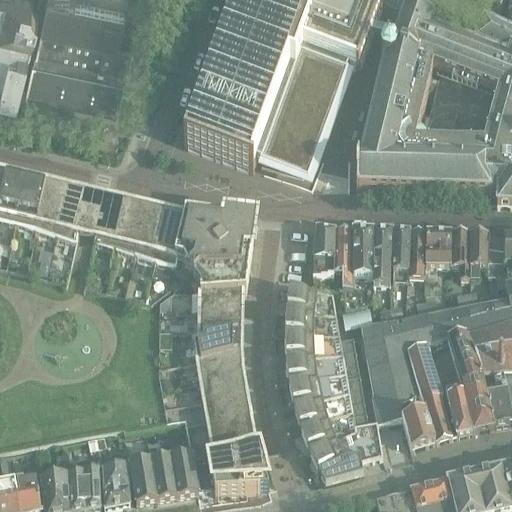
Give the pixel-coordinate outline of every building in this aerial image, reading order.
[(17,99),(19,91),(38,15),(37,15),(32,7),(32,5),(12,0),(0,0),(0,103),(7,106),(10,97),(17,99)] [(34,55),(26,93),(118,113),(125,82),(127,82),(134,48),(133,48),(132,50),(119,47),(126,15),(125,15),(76,4),(76,0),(48,0),(36,55),(34,55)] [(371,41),(383,7),(363,0),(239,0),(185,152),(250,175),(255,162),(305,180),(344,70),(358,75),(368,47),(392,53),(394,47),(371,41)] [(468,0),(500,16),(506,5),(507,0),(468,0)] [(417,138),(433,74),(499,98),(511,64),(511,40),(484,28),(474,49),(431,33),(434,26),(406,15),(394,47),(392,53),(392,54),(390,53),(388,53),(386,54),(384,55),(383,57),(382,58),(382,60),(382,62),(383,64),(384,65),(385,66),(362,163),(357,163),(355,196),(483,201),(496,201),(496,213),(511,213),(511,105),(510,105),(498,100),(484,155),(429,154),(428,149),(428,148),(427,145),(426,144),(425,142),(424,141),(423,140),(422,139),(420,137),(417,138)] [(510,105),(511,105),(511,64),(503,88),(499,98),(498,100),(510,105)] [(27,188),(7,184),(0,213),(0,232),(16,236),(27,188)] [(16,236),(36,240),(47,193),(27,188),(16,236)] [(67,198),(47,193),(36,240),(55,245),(67,198)] [(55,245),(76,250),(78,244),(95,248),(94,254),(115,259),(126,212),(114,209),(105,207),(104,207),(98,205),(88,203),(67,198),(55,245)] [(146,216),(126,212),(115,259),(135,264),(146,216)] [(146,216),(135,264),(155,269),(166,221),(146,216)] [(177,261),(186,226),(177,224),(166,221),(155,269),(176,274),(179,261),(177,261)] [(194,228),(186,226),(177,261),(179,261),(196,265),(194,273),(190,278),(191,279),(191,278),(195,282),(195,283),(199,279),(207,279),(206,297),(200,297),(200,317),(242,319),(242,301),(246,301),(254,241),(253,241),(252,242),(249,240),(246,238),(246,237),(244,234),(244,231),(245,229),(244,229),(195,223),(194,228)] [(322,283),(334,283),(335,236),(317,234),(313,292),(321,294),(322,283)] [(352,283),(352,236),(335,236),(334,283),(342,283),(342,295),(354,296),(354,283),(352,283)] [(352,283),(354,283),(372,284),(372,237),(352,236),(352,283)] [(390,237),(372,237),(372,284),(373,292),(389,293),(390,237)] [(407,288),(407,285),(409,238),(394,237),(392,287),(407,288)] [(409,238),(407,285),(424,285),(424,273),(426,239),(409,238)] [(426,239),(424,273),(450,272),(450,239),(426,239)] [(469,239),(450,239),(450,272),(459,272),(459,285),(469,285),(469,239)] [(469,239),(469,285),(478,285),(478,272),(487,272),(486,282),(487,282),(488,240),(469,239)] [(487,282),(504,282),(503,268),(505,268),(503,241),(488,240),(487,282)] [(505,268),(511,267),(511,240),(503,241),(505,268)] [(503,268),(504,282),(505,288),(511,286),(510,277),(511,276),(511,267),(505,268),(503,268)] [(421,406),(406,359),(426,353),(446,346),(465,340),(511,325),(511,286),(505,288),(507,305),(401,327),(402,332),(398,332),(396,328),(361,336),(373,404),(371,404),(377,432),(402,427),(401,425),(398,412),(421,406)] [(286,318),(286,319),(336,326),(333,303),(289,294),(286,318)] [(200,317),(199,339),(242,340),(242,319),(200,317)] [(285,342),(285,343),(340,346),(336,326),(286,319),(285,335),(285,342)] [(353,323),(355,333),(365,331),(363,321),(353,323)] [(511,325),(465,340),(481,381),(493,434),(511,431),(511,325)] [(223,364),(241,361),(242,340),(199,339),(199,346),(194,347),(197,368),(223,364)] [(461,387),(464,400),(472,439),(493,434),(481,381),(465,340),(446,346),(461,387)] [(343,365),(343,361),(340,348),(340,346),(285,343),(286,366),(286,367),(343,365)] [(353,346),(340,348),(343,361),(356,359),(353,346)] [(406,359),(421,406),(425,418),(435,450),(452,444),(441,407),(442,404),(426,353),(406,359)] [(358,371),(356,359),(343,361),(343,365),(345,374),(358,371)] [(197,368),(201,388),(223,384),(242,381),(241,361),(223,364),(197,368)] [(289,390),(289,391),(347,384),(345,374),(343,365),(286,367),(289,390)] [(360,384),(358,371),(345,374),(347,384),(347,386),(360,384)] [(223,384),(201,388),(204,409),(246,401),(242,381),(223,384)] [(350,403),(349,399),(347,386),(347,384),(289,391),(292,407),(294,413),(294,415),(350,403)] [(362,396),(360,384),(347,386),(349,399),(362,396)] [(364,409),(362,396),(349,399),(350,403),(351,411),(364,409)] [(457,443),(472,439),(464,400),(446,405),(457,443)] [(249,421),(246,401),(204,409),(208,429),(249,421)] [(301,436),(301,438),(353,422),(351,411),(350,403),(294,415),(299,430),(301,436)] [(366,421),(364,409),(351,411),(353,422),(353,423),(366,421)] [(411,458),(435,450),(425,418),(401,425),(402,427),(411,458)] [(211,449),(253,441),(249,421),(208,429),(211,449)] [(368,433),(366,421),(353,423),(355,436),(368,434),(368,433)] [(310,459),(310,460),(356,442),(355,436),(353,423),(353,422),(301,438),(310,459)] [(382,465),(377,432),(368,433),(368,434),(355,436),(356,442),(361,470),(374,466),(382,465)] [(253,443),(253,441),(211,449),(214,467),(210,468),(210,469),(256,461),(255,453),(253,443)] [(363,478),(361,470),(356,442),(310,460),(318,475),(325,489),(363,478)] [(104,443),(96,444),(98,456),(106,454),(104,443)] [(96,444),(88,446),(90,458),(98,456),(96,444)] [(47,453),(35,455),(37,463),(48,461),(47,453)] [(35,480),(31,456),(25,457),(29,481),(35,480)] [(13,488),(8,460),(0,462),(6,489),(13,488)] [(194,472),(192,461),(191,461),(171,464),(177,502),(177,505),(199,501),(198,499),(198,495),(194,472)] [(210,469),(194,472),(198,495),(214,492),(215,499),(251,496),(251,497),(269,496),(269,495),(264,477),(262,470),(262,469),(257,470),(256,462),(256,461),(210,469)] [(171,464),(151,468),(157,506),(157,508),(177,505),(177,502),(171,464)] [(157,508),(157,506),(151,468),(129,471),(136,509),(136,511),(157,508)] [(124,473),(102,477),(104,511),(129,511),(130,509),(124,473)] [(511,511),(511,473),(502,476),(510,511),(511,511)] [(510,511),(502,476),(447,489),(452,511),(510,511)] [(100,511),(99,477),(67,483),(69,511),(100,511)] [(69,511),(67,483),(40,487),(43,511),(69,511)] [(39,511),(36,488),(14,492),(16,511),(39,511)] [(452,511),(447,489),(411,498),(375,506),(376,511),(452,511)] [(0,511),(16,511),(14,492),(0,494),(0,511)]
